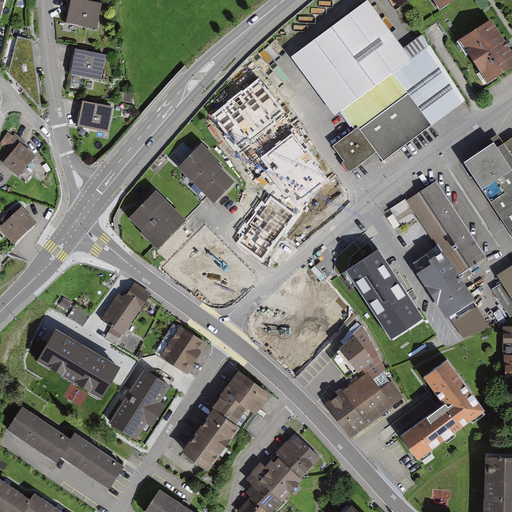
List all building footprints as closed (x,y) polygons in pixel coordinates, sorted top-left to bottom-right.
[(110,4),(89,0),(81,0),(76,26),(105,32),(110,4)] [(390,163),(471,104),(424,39),(412,47),(378,1),(300,57),(355,132),(335,147),(355,174),(383,153),(390,163)] [(491,23),(465,40),(470,49),(468,50),(482,72),(485,71),(490,80),(511,65),(511,54),(506,46),(491,23)] [(33,40),(18,36),(9,73),(42,110),(33,40)] [(113,56),(83,50),(78,76),(108,82),(113,56)] [(122,109),(91,103),(87,128),(118,133),(122,109)] [(23,145),(26,142),(15,133),(13,135),(8,131),(0,140),(0,142),(12,153),(4,163),(19,177),(37,156),(23,145)] [(498,134),(492,140),(498,147),(505,142),(498,134)] [(511,219),(511,148),(508,143),(475,164),(511,219)] [(200,145),(179,167),(215,201),(234,182),(216,165),(219,162),(200,145)] [(256,218),(239,242),(273,264),(327,183),(326,183),(332,174),(296,151),(291,158),(296,162),(283,181),(289,185),(263,223),(256,218)] [(448,197),(452,195),(443,179),(439,181),(448,197)] [(485,258),(437,184),(393,212),(403,227),(422,215),(461,274),(485,258)] [(156,191),(129,218),(160,248),(187,221),(156,191)] [(37,222),(22,206),(0,227),(0,229),(14,244),(37,222)] [(216,234),(175,274),(196,294),(236,254),(216,234)] [(425,318),(380,249),(349,269),(362,289),(359,291),(391,340),(425,318)] [(475,301),(445,255),(433,262),(436,266),(421,275),(450,318),(475,301)] [(302,281),(260,328),(282,347),(324,300),(302,281)] [(152,295),(135,283),(125,298),(142,310),(152,295)] [(494,289),(511,317),(511,316),(511,298),(503,283),(494,289)] [(105,338),(117,346),(142,310),(125,298),(119,294),(100,320),(112,328),(105,338)] [(73,306),(61,330),(77,338),(90,315),(73,306)] [(365,330),(362,326),(353,335),(355,337),(340,350),(341,351),(332,359),(347,379),(362,368),(366,375),(381,363),(365,330)] [(206,344),(182,328),(172,342),(197,358),(206,344)] [(52,364),(51,366),(91,390),(92,388),(104,394),(119,367),(57,331),(41,357),(52,364)] [(197,358),(172,342),(163,356),(187,372),(197,358)] [(366,375),(328,405),(352,438),(403,398),(391,382),(380,392),(372,381),(386,370),(381,363),(366,375)] [(416,462),(482,414),(446,364),(424,380),(444,407),(399,440),(416,462)] [(169,385),(145,370),(111,423),(135,438),(169,385)] [(272,395),(239,371),(224,392),(248,409),(256,415),(272,395)] [(248,409),(224,392),(212,409),(214,409),(236,426),(248,409)] [(72,440),(23,407),(7,430),(57,463),(61,457),(72,440)] [(214,409),(182,453),(208,472),(240,429),(236,426),(214,409)] [(76,434),(72,440),(61,457),(110,489),(125,466),(76,434)] [(276,454),(303,479),(323,459),(297,435),(290,443),(287,440),(275,453),(276,454)] [(253,473),(283,501),(303,479),(276,454),(265,466),(261,463),(252,472),(253,473)] [(492,511),(511,511),(511,458),(494,458),(492,511)] [(250,496),(267,511),(273,511),(283,501),(253,473),(247,480),(253,485),(246,493),(250,496)] [(24,511),(32,500),(0,478),(0,511),(24,511)] [(193,511),(160,490),(145,511),(193,511)] [(61,511),(36,495),(32,500),(24,511),(61,511)] [(243,504),(239,511),(267,511),(250,496),(243,504)]
